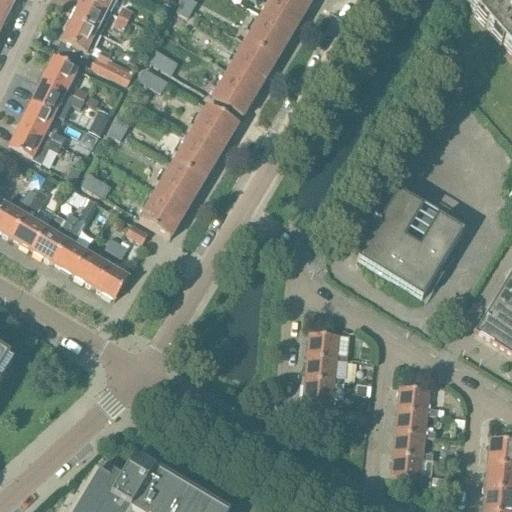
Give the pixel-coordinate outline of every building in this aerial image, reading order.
[(83,0),(82,3),(110,17),(118,0),(83,0)] [(184,0),(183,0),(179,9),(191,15),(196,6),(184,0)] [(265,10),(260,18),(292,37),(309,10),(308,10),(309,8),(295,0),(265,0),(261,7),(265,10)] [(511,58),(511,1),(511,0),(470,0),(465,5),(511,58)] [(12,8),(0,1),(0,29),(1,30),(2,27),(5,28),(9,19),(7,18),(12,8)] [(99,38),(110,17),(82,3),(71,24),(99,38)] [(179,9),(175,17),(187,23),(191,15),(179,9)] [(122,11),(118,20),(128,25),(132,16),(122,11)] [(248,37),(243,46),(276,66),(292,37),(260,18),(255,26),(251,24),(245,35),(248,37)] [(118,20),(113,30),(123,35),(128,25),(118,20)] [(89,60),(99,38),(71,24),(70,26),(68,25),(63,34),(65,36),(60,46),(89,60)] [(231,66),(226,74),(259,94),(276,66),(243,46),(237,55),(234,53),(227,64),(231,66)] [(100,54),(91,73),(126,90),(133,77),(108,65),(111,59),(100,54)] [(154,56),(148,67),(155,71),(161,60),(154,56)] [(161,60),(155,71),(163,76),(169,65),(161,60)] [(52,62),(41,85),(66,97),(77,75),(52,62)] [(169,65),(163,76),(170,80),(177,69),(169,65)] [(144,74),(137,87),(144,91),(151,78),(144,74)] [(215,93),(209,103),(241,122),(242,121),(259,94),(226,74),(221,82),(218,80),(211,91),(215,93)] [(151,78),(144,91),(152,95),(159,83),(151,78)] [(159,83),(152,95),(160,100),(167,87),(159,83)] [(66,97),(41,85),(30,107),(55,120),(54,121),(63,125),(70,110),(79,114),(83,106),(72,101),(66,97)] [(72,101),(83,106),(87,98),(76,92),(72,101)] [(30,107),(18,130),(61,151),(64,144),(55,139),(57,135),(49,131),(54,121),(55,120),(30,107)] [(192,131),(187,139),(220,158),(236,131),(237,129),(205,110),(199,120),(195,117),(189,129),(192,131)] [(116,125),(112,132),(124,139),(128,131),(116,125)] [(61,151),(18,130),(7,153),(40,169),(47,155),(57,159),(61,151)] [(112,132),(108,141),(119,147),(124,139),(112,132)] [(176,158),(171,167),(203,186),(220,158),(187,139),(183,147),(179,144),(173,156),(176,158)] [(158,187),(154,195),(186,215),(203,186),(171,167),(165,176),(162,174),(155,185),(158,187)] [(87,179),(81,191),(87,195),(94,183),(87,179)] [(94,183),(87,195),(95,199),(102,188),(94,183)] [(102,188),(95,199),(103,204),(110,193),(102,188)] [(0,237),(9,243),(36,199),(28,194),(15,215),(3,207),(0,211),(0,237)] [(170,242),(186,215),(154,195),(137,224),(169,243),(170,242)] [(462,236),(397,196),(378,227),(372,224),(370,227),(376,230),(356,264),(421,303),(462,236)] [(36,199),(9,243),(30,255),(44,232),(50,222),(38,215),(44,204),(36,199)] [(44,232),(30,255),(51,268),(77,224),(69,219),(56,239),(44,232)] [(71,279),(85,256),(73,249),(86,229),(77,224),(51,268),(71,279)] [(147,239),(131,230),(125,240),(141,249),(147,239)] [(111,244),(104,254),(112,258),(118,248),(111,244)] [(118,248),(112,258),(120,264),(127,253),(118,248)] [(92,292),(105,269),(85,256),(71,279),(92,292)] [(127,282),(105,269),(92,292),(113,305),(127,282)] [(511,276),(475,338),(511,360),(511,276)] [(308,338),(306,361),(335,364),(335,367),(345,367),(348,342),(338,341),(308,338)] [(306,361),(304,383),(333,386),(333,390),(343,389),(345,367),(335,367),(335,364),(306,361)] [(304,383),(302,405),(331,408),(331,411),(341,411),(343,389),(333,390),(333,386),(304,383)] [(426,418),(425,421),(435,420),(436,414),(426,413),(428,395),(399,392),(396,415),(426,418)] [(329,426),(331,411),(331,408),(302,405),(300,428),(328,431),(328,433),(339,433),(339,427),(329,426)] [(396,415),(394,437),(423,440),(423,443),(433,443),(434,436),(424,435),(425,421),(426,418),(396,415)] [(423,440),(394,437),(392,459),(421,462),(421,465),(431,465),(432,459),(422,458),(423,443),(423,440)] [(511,444),(489,442),(487,467),(511,469),(511,444)] [(421,462),(392,459),(389,481),(418,484),(418,487),(429,487),(429,481),(419,479),(421,465),(421,462)] [(219,511),(216,510),(218,507),(217,507),(216,508),(205,501),(209,494),(171,471),(167,478),(155,471),(156,470),(155,470),(152,474),(134,463),(135,462),(134,461),(125,476),(116,471),(106,465),(97,480),(95,483),(90,493),(82,488),(81,489),(82,490),(76,501),(68,497),(59,511),(219,511)] [(511,493),(511,469),(487,467),(484,491),(511,493)] [(511,511),(511,493),(484,491),(482,511),(511,511)]
